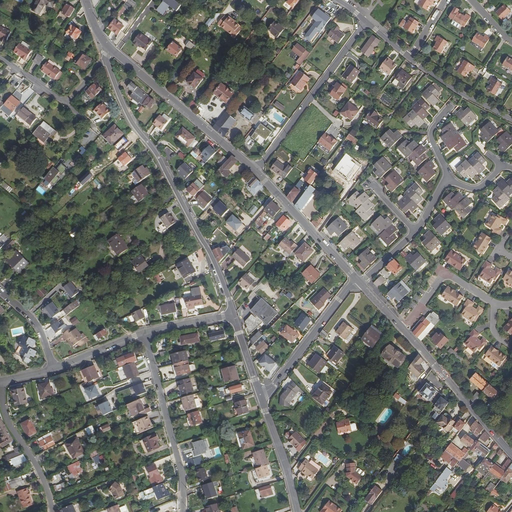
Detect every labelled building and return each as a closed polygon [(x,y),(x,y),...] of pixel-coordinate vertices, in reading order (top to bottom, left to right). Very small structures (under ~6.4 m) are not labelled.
[(53,9),(57,1),(54,0),(37,0),(32,10),(40,14),(45,5),(53,9)] [(174,0),(164,0),(157,10),(163,15),(165,12),(164,11),(169,5),(170,6),(177,12),(182,5),(174,0)] [(286,16),(299,0),(289,0),(281,12),(286,16)] [(421,0),(418,5),(427,11),(433,0),(421,0)] [(234,8),(243,12),(246,5),(237,2),(234,8)] [(73,14),(74,12),(76,9),(67,4),(62,13),(70,18),(73,14)] [(511,13),(505,6),(496,14),(502,21),(511,13)] [(466,15),(464,17),(458,13),(459,10),(455,8),(449,18),(453,21),(464,28),(470,18),(466,15)] [(324,27),(330,19),(318,10),(312,19),(320,25),(323,27),(324,27)] [(239,27),(235,24),(232,22),(234,20),(230,17),(228,18),(225,16),(218,24),(233,35),(238,28),(239,27)] [(419,23),(410,18),(403,29),(412,34),(419,23)] [(209,28),(214,21),(211,19),(210,19),(206,25),(209,28)] [(124,26),(115,20),(109,28),(118,35),(124,26)] [(278,25),(274,22),(268,30),(273,33),(272,34),(277,38),(284,29),(279,25),(278,25)] [(82,32),(71,25),(67,33),(77,39),(82,32)] [(340,29),(335,25),(328,35),(339,44),(345,36),(338,31),(340,29)] [(6,42),(11,32),(0,26),(0,36),(2,38),(1,40),(6,42)] [(238,28),(233,35),(232,36),(235,39),(242,31),(238,28)] [(307,36),(311,40),(317,33),(313,29),(307,36)] [(153,42),(141,33),(133,43),(138,47),(139,46),(147,51),(153,42)] [(483,38),(477,34),(471,42),(483,49),(489,39),(485,36),(483,38)] [(447,43),(437,37),(434,42),(436,43),(432,50),(440,55),(447,43)] [(377,45),(370,39),(361,51),(369,57),(377,45)] [(192,51),(198,43),(196,41),(193,44),(190,42),(186,46),(192,51)] [(183,50),(173,42),(167,50),(172,54),(172,53),(177,57),(183,50)] [(31,51),(19,43),(14,52),(22,57),(21,58),(25,61),(31,51)] [(306,60),(310,54),(298,44),(293,51),(301,57),(297,62),(301,66),(306,60)] [(215,59),(218,55),(209,48),(206,52),(215,59)] [(88,60),(89,58),(82,52),(75,62),(85,69),(90,61),(88,60)] [(44,58),(38,55),(34,62),(40,65),(44,58)] [(218,55),(215,59),(220,63),(223,59),(218,55)] [(511,60),(507,57),(502,65),(511,71),(511,60)] [(381,68),(390,76),(397,67),(393,64),(391,62),(391,61),(388,58),(380,68),(381,68)] [(475,67),(465,61),(457,72),(465,77),(469,71),(472,72),(475,67)] [(60,71),(47,62),(41,70),(45,73),(46,72),(48,74),(47,75),(54,80),(60,71)] [(360,72),(351,65),(343,77),(351,83),(360,72)] [(395,79),(402,70),(399,68),(393,77),(395,79)] [(412,78),(402,70),(395,79),(399,82),(397,85),(403,89),(408,82),(412,78)] [(204,79),(195,72),(187,82),(196,89),(204,79)] [(309,78),(300,72),(291,84),(301,91),(304,86),(303,85),(309,78)] [(503,84),(492,78),(489,83),(492,84),(488,91),(496,96),(503,84)] [(141,102),(147,94),(132,83),(128,88),(134,92),(131,96),(133,98),(139,103),(140,103),(141,102)] [(346,90),(338,83),(334,88),(335,89),(330,95),(338,100),(346,90)] [(97,86),(96,84),(87,92),(93,98),(103,90),(99,85),(97,86)] [(234,94),(222,84),(215,93),(227,103),(234,94)] [(433,107),(439,101),(436,97),(440,93),(439,92),(441,90),(435,84),(433,86),(432,85),(422,94),(433,107)] [(149,96),(147,94),(141,102),(144,104),(149,96)] [(14,112),(20,103),(12,96),(5,105),(14,112)] [(151,108),(155,101),(149,96),(144,104),(143,104),(146,106),(147,105),(151,108)] [(413,110),(423,120),(428,115),(425,111),(429,107),(421,99),(412,108),(413,110)] [(277,101),(274,106),(284,111),(286,107),(277,101)] [(111,112),(103,103),(95,110),(103,119),(111,112)] [(347,118),(352,121),(353,121),(352,119),(355,115),(357,114),(360,111),(348,103),(340,113),(345,117),(345,116),(347,118)] [(20,117),(26,109),(24,107),(18,115),(20,117)] [(256,125),(264,114),(261,112),(260,114),(256,110),(253,114),(245,107),(241,113),(251,122),(252,121),(256,125)] [(26,109),(20,117),(31,125),(37,118),(26,109)] [(378,114),(372,109),(365,119),(377,129),(384,121),(377,116),(378,114)] [(466,113),(464,111),(461,109),(455,114),(467,126),(477,117),(470,109),(466,113)] [(424,122),(423,120),(413,110),(403,119),(411,127),(415,124),(419,127),(424,122)] [(218,132),(231,116),(226,112),(213,128),(218,132)] [(168,122),(162,117),(160,115),(154,124),(162,130),(168,122)] [(231,116),(218,132),(224,137),(228,131),(228,130),(236,120),(231,116)] [(487,144),(499,132),(489,122),(481,129),(485,134),(484,135),(481,138),(487,144)] [(272,132),(261,123),(255,132),(266,140),(272,132)] [(446,144),(459,134),(451,123),(441,130),(445,134),(441,137),(446,144)] [(124,135),(115,125),(104,136),(112,145),(124,135)] [(45,142),(51,135),(40,126),(34,133),(45,142)] [(189,147),(195,139),(196,138),(184,128),(176,137),(181,141),(188,147),(189,147)] [(336,138),(338,134),(329,129),(326,133),(336,138)] [(350,135),(358,141),(361,137),(353,131),(350,134),(350,135)] [(390,148),(402,137),(396,131),(394,134),(393,135),(389,131),(381,138),(390,148)] [(503,153),(511,144),(511,138),(506,132),(498,139),(502,144),(500,145),(498,147),(503,153)] [(331,138),(325,134),(319,142),(331,151),(338,142),(334,139),(333,139),(331,138)] [(467,146),(459,134),(446,144),(450,150),(454,148),(457,152),(467,146)] [(51,135),(45,142),(48,145),(53,137),(51,135)] [(358,141),(350,135),(347,139),(356,145),(358,141)] [(199,157),(207,163),(218,151),(211,146),(214,143),(207,137),(204,140),(210,145),(199,157)] [(189,147),(191,148),(197,141),(195,139),(189,147)] [(409,156),(419,147),(414,141),(410,144),(406,140),(398,148),(407,158),(409,156)] [(419,147),(409,156),(418,166),(426,159),(422,155),(426,151),(421,145),(419,147)] [(82,148),(74,159),(77,161),(86,151),(82,148)] [(115,161),(119,158),(114,152),(110,155),(112,158),(110,159),(112,162),(115,160),(115,161)] [(132,159),(126,152),(114,163),(120,169),(132,159)] [(478,172),(479,174),(485,169),(482,165),(486,161),(478,153),(468,162),(478,172)] [(228,160),(223,166),(220,169),(228,177),(232,173),(229,170),(237,161),(232,156),(228,160)] [(223,166),(228,160),(224,157),(219,163),(223,166)] [(380,179),(392,167),(383,157),(375,164),(379,169),(377,170),(375,173),(380,179)] [(55,164),(46,158),(42,163),(50,170),(55,164)] [(478,172),(468,162),(466,160),(456,169),(464,178),(468,174),(472,178),(478,172)] [(278,174),(278,175),(281,177),(287,169),(277,161),(271,169),(275,173),(276,172),(278,174)] [(431,171),(433,169),(436,167),(430,161),(418,172),(427,182),(435,175),(431,171)] [(185,162),(177,171),(186,180),(195,171),(185,162)] [(57,169),(55,166),(45,179),(46,180),(43,185),(47,188),(51,183),(55,186),(68,168),(62,163),(57,169)] [(135,179),(148,170),(147,168),(145,169),(143,166),(134,172),(136,175),(134,177),(135,179)] [(311,179),(316,172),(312,169),(307,176),(311,179)] [(136,180),(138,183),(151,174),(148,170),(135,179),(136,180)] [(399,186),(404,181),(395,171),(387,178),(390,183),(389,184),(387,186),(392,192),(399,186)] [(314,181),(319,175),(316,172),(311,179),(314,181)] [(310,187),(314,181),(311,179),(307,176),(305,174),(299,181),(300,182),(302,182),(310,187)] [(256,194),(263,186),(255,177),(248,184),(252,188),(251,189),(256,194)] [(499,187),(508,197),(511,193),(511,180),(511,179),(506,183),(503,179),(497,185),(499,187)] [(187,190),(195,197),(203,188),(201,186),(199,188),(197,186),(193,183),(187,190)] [(407,195),(416,205),(422,200),(419,196),(423,192),(415,183),(405,193),(407,195)] [(150,196),(142,185),(133,191),(135,195),(131,198),(133,201),(127,206),(129,210),(150,196)] [(36,190),(43,195),(46,191),(39,186),(36,190)] [(301,190),(296,186),(287,197),(292,202),(300,192),(300,191),(301,190)] [(311,186),(310,187),(295,206),(300,212),(314,194),(313,193),(316,189),(311,186)] [(508,197),(499,187),(493,192),(496,196),(492,200),(500,208),(509,199),(510,199),(508,197)] [(203,188),(195,197),(194,197),(205,208),(213,200),(204,192),(205,191),(203,188)] [(358,210),(368,200),(370,199),(364,193),(360,196),(356,192),(348,200),(358,210)] [(454,208),(465,199),(459,193),(455,197),(451,193),(443,200),(452,210),(454,208)] [(416,205),(407,195),(397,204),(404,212),(408,208),(410,209),(413,212),(418,207),(416,205)] [(465,199),(454,208),(464,218),(472,211),(468,207),(472,203),(467,197),(465,199)] [(241,205),(237,200),(233,204),(237,209),(241,205)] [(358,210),(356,211),(366,221),(374,214),(370,209),(373,206),(368,200),(358,210)] [(274,216),(280,209),(272,202),(266,210),(274,216)] [(259,209),(254,205),(249,211),(254,215),(259,209)] [(27,220),(33,214),(29,210),(23,216),(27,220)] [(265,220),(263,218),(266,214),(264,211),(253,224),(258,229),(265,220)] [(173,220),(171,218),(168,213),(160,219),(168,229),(176,223),(174,220),(173,220)] [(451,227),(444,218),(440,214),(434,220),(437,223),(438,224),(434,228),(441,236),(451,227)] [(501,223),(505,225),(507,221),(498,215),(497,217),(493,215),(485,226),(493,231),(492,233),(498,236),(501,231),(498,228),(501,225),(500,224),(501,223)] [(291,223),(284,216),(277,224),(284,231),(286,229),(287,230),(289,227),(288,226),(291,223)] [(381,234),(391,225),(393,223),(387,217),(385,220),(384,221),(380,217),(372,224),(381,234)] [(336,231),(340,235),(348,228),(338,218),(326,229),(332,235),(335,233),(336,231)] [(381,234),(379,236),(389,246),(397,239),(393,235),(397,231),(391,225),(381,234)] [(78,226),(69,232),(73,237),(82,231),(78,226)] [(431,252),(441,243),(430,231),(424,236),(426,239),(428,240),(423,244),(431,252)] [(361,242),(352,232),(340,243),(345,249),(349,246),(353,249),(361,242)] [(487,246),(488,246),(492,239),(483,233),(473,248),(483,254),(486,249),(485,248),(487,246)] [(3,234),(0,237),(0,241),(3,245),(9,240),(3,234)] [(119,256),(129,249),(118,234),(108,241),(119,256)] [(292,244),(285,238),(279,245),(290,255),(297,247),(293,243),(292,244)] [(12,239),(4,247),(6,250),(15,242),(12,239)] [(299,258),(303,262),(313,251),(305,244),(301,248),(296,254),(299,258)] [(219,263),(231,249),(228,246),(222,253),(220,248),(214,250),(219,263)] [(296,254),(301,248),(298,246),(297,247),(290,255),(289,256),(292,258),(296,254)] [(232,257),(244,267),(250,260),(238,249),(232,257)] [(363,260),(362,261),(359,264),(365,270),(377,259),(367,249),(359,256),(363,260)] [(29,263),(17,251),(8,260),(20,272),(29,263)] [(426,262),(419,253),(415,257),(413,256),(411,253),(408,256),(403,251),(400,254),(405,259),(414,269),(416,271),(426,262)] [(455,265),(455,266),(460,270),(466,260),(451,251),(445,260),(452,265),(453,264),(455,265)] [(133,262),(136,267),(140,272),(140,273),(149,266),(143,255),(133,262)] [(180,271),(191,264),(189,260),(178,267),(180,271)] [(402,269),(394,261),(387,267),(391,271),(392,271),(396,275),(402,269)] [(494,272),(494,271),(491,268),(492,265),(487,262),(483,267),(485,269),(480,277),(491,284),(494,280),(496,281),(502,271),(498,269),(496,272),(495,273),(494,272)] [(180,271),(185,279),(196,271),(191,264),(180,271)] [(303,274),(312,284),(320,275),(311,266),(303,274)] [(159,274),(154,277),(158,283),(162,281),(159,274)] [(241,285),(243,286),(247,290),(249,288),(252,291),(257,286),(253,283),(254,282),(254,281),(250,278),(247,275),(246,274),(238,283),(240,286),(241,285)] [(375,282),(380,286),(385,281),(381,276),(375,282)] [(72,298),(80,293),(73,282),(65,287),(72,298)] [(397,296),(401,300),(408,293),(399,283),(387,294),(392,300),(395,297),(397,296)] [(43,297),(47,293),(42,287),(37,292),(43,297)] [(453,292),(454,291),(448,287),(442,297),(457,306),(463,297),(456,292),(456,293),(453,292)] [(203,305),(200,289),(195,290),(195,291),(186,294),(189,309),(195,308),(195,306),(203,305)] [(325,305),(323,303),(331,296),(325,289),(311,302),(319,311),(325,305)] [(253,310),(268,324),(278,313),(262,299),(253,310)] [(475,310),(475,309),(472,307),(474,303),(471,302),(468,300),(464,306),(466,307),(461,315),(472,322),(473,321),(475,322),(477,319),(479,315),(483,310),(483,309),(479,307),(477,310),(476,311),(475,310)] [(54,301),(46,307),(53,318),(62,313),(54,301)] [(68,315),(80,306),(76,301),(64,310),(68,315)] [(177,313),(175,303),(161,306),(160,304),(155,305),(156,309),(161,309),(162,315),(177,313)] [(146,318),(142,310),(132,315),(137,324),(146,318)] [(268,324),(253,310),(252,311),(267,325),(268,324)] [(311,321),(303,314),(295,324),(304,331),(311,321)] [(426,318),(434,325),(438,321),(430,314),(426,318)] [(248,328),(249,331),(250,333),(261,324),(252,315),(246,322),(248,328)] [(413,333),(422,323),(426,318),(424,316),(417,324),(411,331),(413,333)] [(79,322),(76,318),(71,322),(74,326),(79,322)] [(434,325),(426,318),(422,323),(430,330),(434,325)] [(509,324),(508,324),(503,329),(511,336),(511,335),(511,318),(509,322),(510,322),(509,324)] [(59,322),(52,327),(57,334),(67,326),(64,322),(61,324),(59,322)] [(353,330),(344,323),(341,327),(342,328),(337,334),(345,340),(353,330)] [(430,330),(422,323),(413,333),(420,342),(430,330)] [(371,328),(382,336),(383,334),(373,325),(371,328)] [(299,335),(287,326),(281,334),(293,343),(299,335)] [(70,329),(65,334),(74,346),(78,343),(80,345),(82,345),(85,343),(85,341),(84,339),(83,338),(86,336),(84,333),(82,335),(77,328),(72,332),(70,329)] [(382,336),(371,328),(362,340),(372,348),(382,336)] [(97,340),(108,334),(106,329),(94,336),(97,340)] [(210,341),(227,338),(225,330),(209,333),(210,341)] [(328,334),(323,330),(319,334),(321,335),(325,339),(328,334)] [(479,341),(480,340),(476,337),(479,335),(473,330),(469,335),(471,337),(465,344),(474,353),(478,349),(480,351),(487,342),(483,339),(481,342),(480,343),(479,341)] [(259,332),(251,340),(253,345),(263,336),(259,332)] [(198,334),(180,337),(182,345),(200,342),(198,334)] [(436,335),(446,344),(449,341),(441,334),(440,336),(437,334),(436,335)] [(62,335),(53,342),(56,346),(66,339),(62,335)] [(446,344),(436,335),(432,339),(435,342),(434,342),(441,349),(446,344)] [(33,350),(34,350),(31,349),(35,341),(34,339),(29,337),(28,338),(25,336),(23,337),(21,340),(18,345),(23,347),(20,354),(24,356),(23,360),(29,363),(31,359),(30,358),(31,355),(34,356),(35,355),(33,350)] [(268,348),(265,344),(258,350),(262,353),(268,348)] [(390,346),(382,356),(398,368),(406,358),(390,346)] [(336,364),(344,353),(335,347),(327,357),(336,364)] [(498,353),(499,352),(492,347),(485,355),(500,366),(507,358),(501,354),(498,353)] [(175,365),(188,361),(186,351),(173,354),(175,365)] [(454,351),(451,354),(460,362),(463,359),(454,351)] [(129,365),(135,363),(137,362),(133,353),(117,360),(120,367),(129,364),(129,365)] [(319,374),(327,363),(317,355),(308,366),(319,374)] [(424,361),(419,355),(411,366),(414,368),(417,365),(419,363),(421,364),(424,361)] [(277,364),(266,356),(260,364),(271,373),(277,364)] [(191,373),(188,361),(175,365),(173,365),(176,376),(191,373)] [(135,363),(129,365),(126,366),(129,373),(126,374),(129,380),(140,375),(135,363)] [(89,382),(100,378),(95,365),(83,370),(85,377),(87,377),(89,382)] [(236,372),(237,372),(236,367),(223,370),(226,383),(238,379),(236,372)] [(432,370),(428,367),(424,372),(417,368),(411,376),(422,384),(424,381),(432,370)] [(116,370),(109,372),(112,382),(120,380),(116,370)] [(484,393),(490,385),(476,374),(470,380),(484,393)] [(194,391),(191,379),(179,382),(183,394),(194,391)] [(424,381),(422,384),(416,391),(433,404),(441,394),(424,381)] [(50,383),(39,385),(42,397),(52,395),(50,383)] [(135,387),(138,397),(149,393),(145,383),(135,387)] [(90,400),(101,395),(97,384),(86,389),(90,400)] [(242,385),(230,388),(232,394),(243,391),(242,385)] [(281,397),(279,406),(288,407),(289,404),(298,392),(290,385),(281,397)] [(323,385),(313,397),(322,405),(332,392),(323,385)] [(490,385),(484,393),(494,401),(500,394),(490,385)] [(27,403),(24,388),(13,391),(16,406),(27,403)] [(474,403),(481,395),(477,392),(471,399),(474,403)] [(197,408),(195,400),(193,395),(182,398),(186,411),(197,408)] [(440,415),(449,403),(441,397),(435,406),(436,407),(433,410),(440,415)] [(139,412),(145,409),(143,405),(144,405),(141,399),(128,405),(130,411),(137,408),(138,410),(139,412)] [(236,404),(239,416),(249,413),(247,405),(248,405),(246,400),(236,404)] [(110,401),(100,405),(104,416),(115,412),(110,401)] [(494,409),(489,405),(482,412),(486,417),(494,409)] [(145,409),(139,412),(141,416),(152,411),(150,407),(145,409)] [(202,423),(199,411),(189,414),(192,426),(202,423)] [(455,428),(460,420),(462,419),(459,417),(457,417),(454,421),(450,418),(450,417),(446,414),(445,414),(444,415),(443,415),(437,422),(448,431),(453,426),(455,428)] [(149,422),(151,421),(148,416),(137,421),(133,423),(138,435),(143,433),(152,429),(150,425),(149,422)] [(11,439),(14,438),(7,426),(4,418),(0,420),(0,422),(1,424),(0,424),(0,426),(0,427),(2,430),(0,432),(4,438),(1,440),(4,445),(10,442),(12,440),(11,439)] [(37,432),(30,419),(22,424),(29,436),(37,432)] [(352,432),(351,426),(349,420),(344,421),(345,422),(342,423),(337,424),(339,435),(352,432)] [(460,420),(455,428),(451,432),(457,436),(466,424),(460,420)] [(483,429),(476,421),(470,428),(472,431),(471,433),(477,437),(479,434),(479,435),(483,429)] [(110,424),(100,428),(102,433),(112,429),(110,424)] [(95,432),(93,426),(86,429),(89,435),(95,432)] [(384,433),(376,427),(373,430),(382,436),(384,433)] [(255,446),(250,431),(239,434),(244,450),(255,446)] [(44,446),(46,450),(55,445),(53,441),(54,441),(51,436),(53,435),(52,432),(38,439),(42,447),(44,446)] [(292,443),(294,444),(297,448),(305,441),(296,432),(288,440),(291,444),(292,443)] [(490,437),(485,432),(480,439),(485,443),(490,437)] [(156,441),(157,441),(159,440),(157,435),(144,441),(147,449),(157,444),(156,441)] [(470,448),(475,442),(466,435),(461,441),(470,448)] [(85,453),(77,438),(66,443),(74,458),(85,453)] [(203,441),(194,444),(196,451),(193,452),(195,458),(207,454),(203,441)] [(485,459),(486,458),(490,453),(487,451),(488,449),(483,445),(482,445),(477,441),(476,441),(475,442),(470,448),(469,449),(474,453),(476,452),(485,459)] [(147,449),(149,453),(159,448),(157,444),(147,449)] [(455,456),(460,451),(451,444),(441,457),(450,464),(454,458),(458,462),(460,462),(461,461),(455,456)] [(17,456),(23,454),(18,445),(14,447),(15,451),(17,456)] [(259,469),(267,466),(269,466),(264,450),(254,453),(259,469)] [(17,456),(15,451),(6,455),(8,460),(12,458),(17,456)] [(465,455),(460,451),(455,456),(461,461),(462,459),(465,455)] [(23,454),(17,456),(12,458),(14,465),(27,460),(23,454)] [(93,458),(96,466),(107,462),(104,454),(93,458)] [(402,466),(406,460),(399,455),(394,461),(402,466)] [(454,467),(458,462),(454,458),(450,464),(454,467)] [(494,465),(486,458),(485,459),(476,470),(485,477),(483,479),(485,480),(489,475),(487,474),(494,465)] [(464,461),(462,459),(461,461),(460,462),(458,465),(465,470),(470,465),(464,461)] [(309,463),(306,460),(299,469),(303,472),(302,473),(306,476),(307,475),(313,479),(319,471),(309,464),(309,463)] [(82,461),(69,467),(71,472),(72,471),(75,476),(83,472),(81,467),(85,466),(82,461)] [(163,481),(155,462),(146,466),(155,485),(163,481)] [(350,478),(350,479),(357,485),(363,477),(362,477),(364,474),(364,473),(359,469),(358,469),(356,472),(354,463),(346,464),(348,473),(348,476),(350,478)] [(511,464),(511,465),(509,469),(501,480),(507,484),(511,476),(511,464)] [(509,469),(505,465),(501,470),(494,465),(487,474),(489,475),(494,479),(486,490),(490,493),(501,480),(509,469)] [(254,476),(258,474),(260,479),(270,476),(267,466),(259,469),(257,469),(256,469),(253,471),(254,476)] [(452,472),(447,468),(440,476),(439,478),(429,491),(431,493),(432,492),(434,492),(438,487),(443,491),(447,487),(444,485),(447,481),(445,480),(452,472)] [(199,483),(209,480),(205,469),(196,472),(197,476),(198,475),(199,478),(198,478),(199,483)] [(23,484),(22,483),(24,482),(23,480),(22,480),(20,476),(6,481),(7,483),(10,482),(12,488),(23,484)] [(451,497),(455,500),(467,482),(464,480),(451,497)] [(208,500),(220,496),(216,482),(203,485),(208,500)] [(122,486),(116,483),(110,490),(113,491),(114,494),(113,494),(115,499),(125,496),(122,486)] [(150,489),(154,497),(154,498),(156,497),(158,501),(170,496),(167,491),(165,492),(164,489),(166,488),(164,483),(150,489)] [(270,485),(260,488),(262,498),(273,494),(270,485)] [(369,502),(380,488),(377,485),(366,499),(369,502)] [(30,495),(29,491),(28,492),(27,488),(18,491),(19,496),(21,501),(22,500),(23,503),(25,507),(32,505),(30,501),(31,500),(32,500),(30,495)] [(380,488),(369,502),(373,504),(383,490),(380,488)] [(154,497),(150,489),(140,494),(139,494),(142,501),(154,497)] [(340,511),(342,511),(329,501),(321,511),(340,511)] [(220,511),(218,503),(206,507),(207,511),(220,511)]
